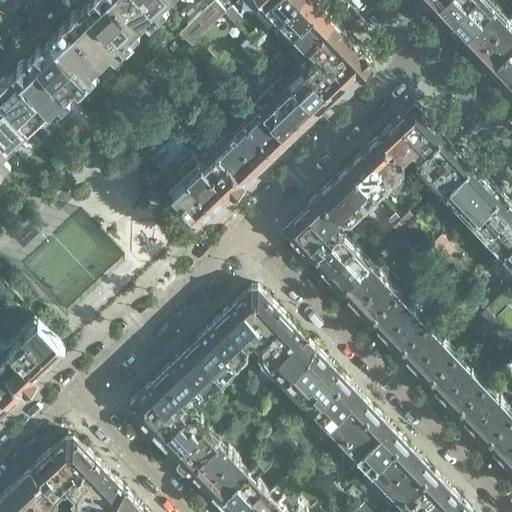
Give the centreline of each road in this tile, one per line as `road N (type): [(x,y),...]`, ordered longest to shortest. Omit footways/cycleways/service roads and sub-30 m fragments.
road 1 (residential): [(511,508),(241,226)]
road 2 (residential): [(241,226),(424,51)]
road 3 (residential): [(70,388),(241,226)]
road 4 (residential): [(190,511),(70,388)]
road 5 (residential): [(511,143),(424,51)]
